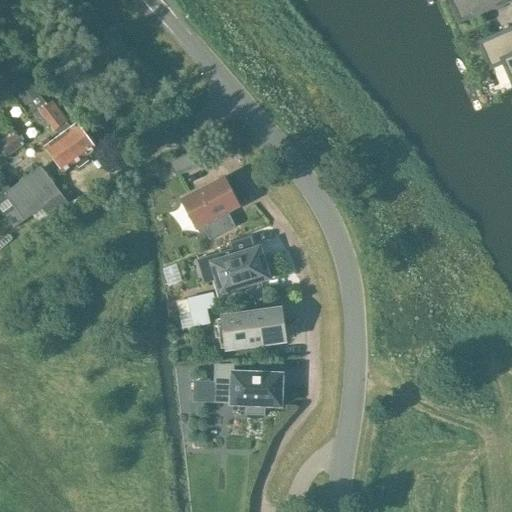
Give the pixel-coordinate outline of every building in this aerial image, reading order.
[(503,0),(449,0),(459,22),(505,2),(503,0)] [(511,84),(511,31),(511,30),(479,44),(489,68),(502,62),(511,84)] [(17,90),(30,80),(18,64),(5,74),(17,90)] [(83,156),(93,149),(91,146),(93,142),(89,136),(84,136),(75,124),(70,127),(66,122),(67,121),(51,102),(37,112),(53,132),(55,131),(58,136),(43,147),(61,172),(73,163),(77,168),(87,161),(83,156)] [(0,147),(7,157),(23,145),(12,132),(10,134),(8,131),(0,136),(0,138),(1,140),(0,140),(0,147)] [(169,162),(175,178),(204,166),(197,151),(169,162)] [(10,189),(6,184),(0,188),(0,216),(10,230),(41,208),(47,217),(66,203),(40,168),(10,189)] [(181,201),(196,230),(202,227),(209,241),(235,228),(227,213),(238,208),(223,179),(181,201)] [(258,248),(210,263),(220,294),(268,279),(258,248)] [(279,342),(275,310),(225,317),(225,319),(216,320),(220,349),(229,348),(229,349),(279,342)] [(281,375),(231,373),(232,365),(214,366),(213,384),(230,384),(229,405),(246,406),(246,414),(262,415),(262,406),(279,407),(281,375)] [(424,387),(426,378),(428,370),(419,368),(415,385),(424,387)]
